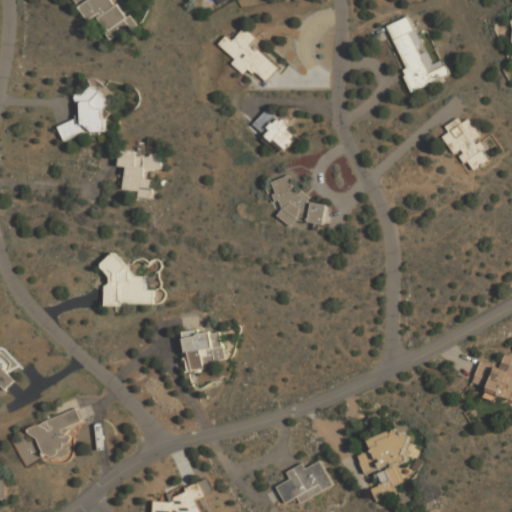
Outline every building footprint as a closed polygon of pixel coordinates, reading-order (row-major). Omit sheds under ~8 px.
[(76,0),(88,20),(97,14),(112,39),(137,23),(131,12),(126,15),(117,0),(76,0)] [(388,23),(413,89),(452,74),(446,59),(433,63),(428,50),(424,51),(410,15),(388,23)] [(233,40),(228,34),(220,43),(262,84),(279,67),(253,42),(257,37),(246,27),(233,40)] [(59,123),(66,141),(111,124),(96,86),(76,94),(83,114),(59,123)] [(299,134),(271,106),(254,123),(283,151),(299,134)] [(493,156),(466,114),(446,127),(449,131),(444,135),(469,172),(493,156)] [(162,168),(162,152),(121,150),(120,166),(126,166),(125,188),(140,189),(139,196),(154,197),(155,178),(146,178),(147,168),(162,168)] [(329,204),(309,201),(310,191),(293,189),(295,179),(281,177),(275,219),(295,222),(295,219),(326,223),(329,204)] [(154,303),(155,289),(146,289),(146,273),(123,273),(123,256),(107,256),(106,302),(154,303)] [(216,367),(216,359),(226,358),(222,328),(184,333),(189,370),(216,367)] [(0,387),(3,391),(15,379),(5,369),(12,363),(2,353),(0,355),(0,387)] [(511,398),(511,363),(511,359),(505,357),(503,366),(480,361),(475,382),(491,386),(489,393),(511,398)] [(65,427),(83,421),(79,408),(32,425),(44,459),(73,449),(65,427)] [(404,429),(368,439),(371,449),(360,453),(366,473),(375,470),(380,485),(374,487),(377,499),(396,493),(394,485),(406,481),(400,462),(412,458),(404,429)] [(278,486),(287,502),(297,496),(300,502),(334,484),(319,457),(289,473),(292,478),(278,486)] [(203,511),(198,498),(214,492),(209,480),(153,502),(157,511),(166,511),(180,507),(182,511),(203,511)]
